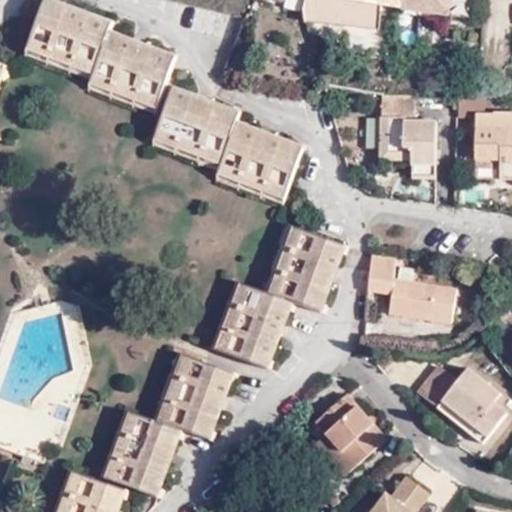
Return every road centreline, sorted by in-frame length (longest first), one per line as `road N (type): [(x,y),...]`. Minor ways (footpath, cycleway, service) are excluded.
road 1 (residential): [(106,0),(177,23),(213,77),(317,130),(330,179),(362,212)]
road 2 (residential): [(511,487),(313,363)]
road 3 (residential): [(179,511),(313,363)]
road 4 (residential): [(313,363),(352,277),(362,212)]
road 5 (residential): [(362,212),(511,232)]
